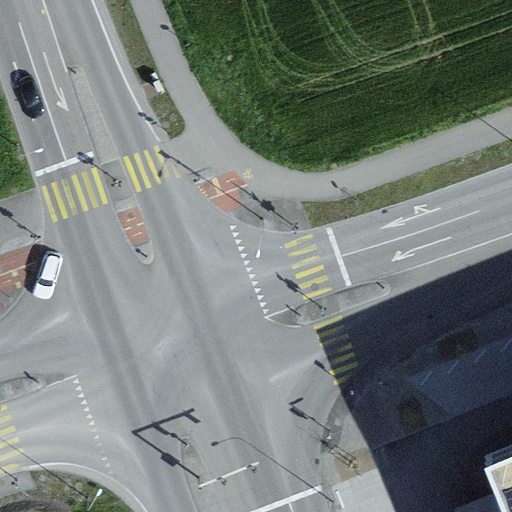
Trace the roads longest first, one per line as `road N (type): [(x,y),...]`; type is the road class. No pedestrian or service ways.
road 1 (secondary): [(187,342),(49,0)]
road 2 (residential): [(511,229),(187,342)]
road 3 (residential): [(187,342),(0,406)]
road 4 (secondary): [(252,511),(187,342)]
